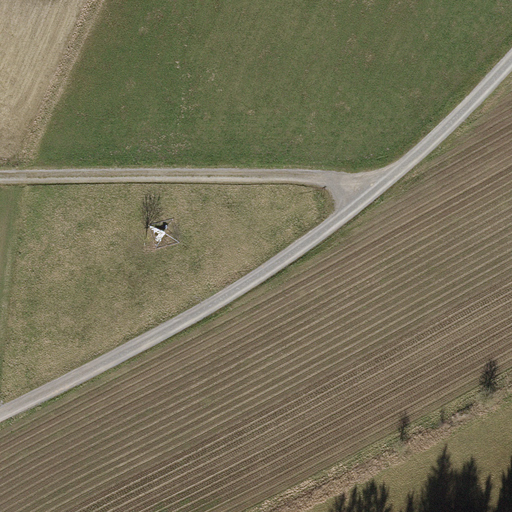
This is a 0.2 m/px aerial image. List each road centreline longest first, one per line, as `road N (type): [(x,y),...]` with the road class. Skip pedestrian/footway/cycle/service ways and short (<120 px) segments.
road 1 (track): [(511,68),(451,131),(280,269),(162,340),(0,420)]
road 2 (track): [(368,201),(324,180),(0,181)]
